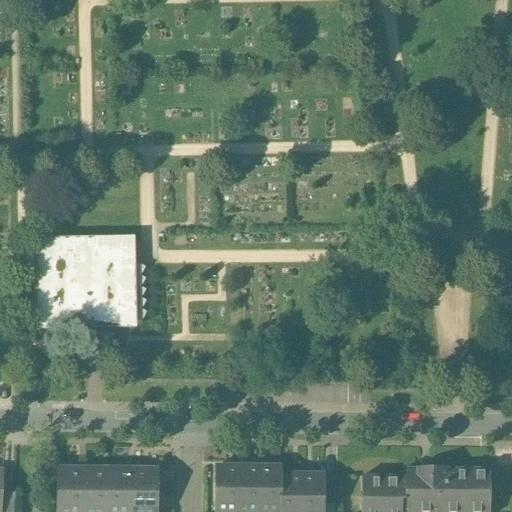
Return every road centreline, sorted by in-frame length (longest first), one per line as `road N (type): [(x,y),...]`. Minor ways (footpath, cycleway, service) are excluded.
road 1 (residential): [(191,417),(511,420)]
road 2 (residential): [(0,417),(191,417)]
